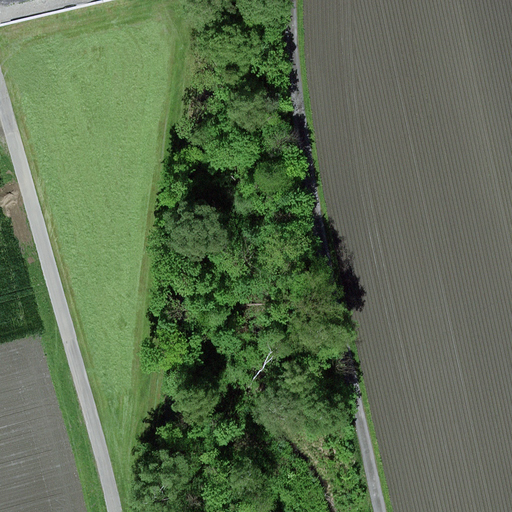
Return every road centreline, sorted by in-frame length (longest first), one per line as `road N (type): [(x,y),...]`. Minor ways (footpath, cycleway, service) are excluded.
road 1 (track): [(287,0),(301,160),(379,511)]
road 2 (unclassified): [(0,77),(85,383),(111,511)]
